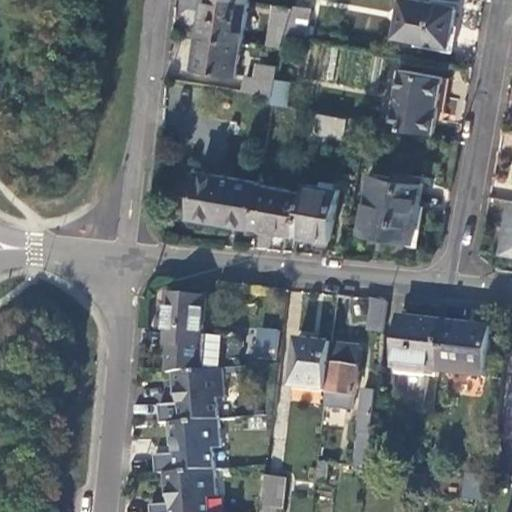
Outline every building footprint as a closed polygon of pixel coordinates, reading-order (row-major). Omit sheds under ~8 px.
[(247,0),(244,0),(204,0),(200,33),(240,39),(247,0)] [(402,0),(395,37),(448,46),(455,7),(414,0),(402,0)] [(282,46),(293,7),(275,5),(268,44),(282,46)] [(291,26),(290,33),(298,36),(300,29),(291,26)] [(240,39),(200,33),(194,68),(235,75),(240,39)] [(298,36),(290,33),(288,41),(297,43),(298,36)] [(274,96),(279,65),(260,62),(257,78),(247,77),(245,91),(274,96)] [(401,69),(390,125),(434,133),(444,77),(401,69)] [(276,102),(288,104),(292,83),(280,81),(276,102)] [(345,136),(348,117),(317,111),(314,131),(345,136)] [(191,216),(251,227),(259,185),(259,183),(199,172),(191,216)] [(361,232),(411,241),(423,182),(372,172),(361,232)] [(303,193),(295,235),(328,242),(338,189),(333,188),(326,187),(305,183),(303,193)] [(259,185),(251,227),(295,235),(303,193),(259,185)] [(205,335),(208,299),(171,295),(165,346),(170,346),(167,372),(173,371),(223,368),(225,336),(205,335)] [(385,333),(388,303),(371,301),(367,330),(385,333)] [(397,371),(440,378),(441,372),(448,324),(404,318),(397,371)] [(448,324),(441,372),(486,378),(493,330),(448,324)] [(257,359),(277,362),(281,332),(262,329),(257,359)] [(292,387),(325,392),(331,344),(298,341),(292,387)] [(333,344),(325,408),(353,412),(355,396),(356,396),(362,349),(333,344)] [(223,368),(173,371),(175,396),(182,396),(183,403),(159,405),(160,424),(168,423),(220,420),(218,397),(226,396),(224,367),(223,368)] [(360,435),(371,436),(377,390),(366,389),(360,435)] [(220,420),(168,423),(170,446),(177,446),(178,453),(154,455),(156,473),(164,472),(215,468),(214,446),(222,445),(220,420)] [(498,467),(511,468),(511,438),(500,437),(498,467)] [(215,468),(164,472),(166,496),(174,496),(174,504),(150,506),(150,511),(210,511),(209,496),(217,496),(215,468)] [(263,507),(281,510),(285,479),(267,476),(263,507)] [(438,495),(477,499),(478,484),(440,481),(438,495)]
